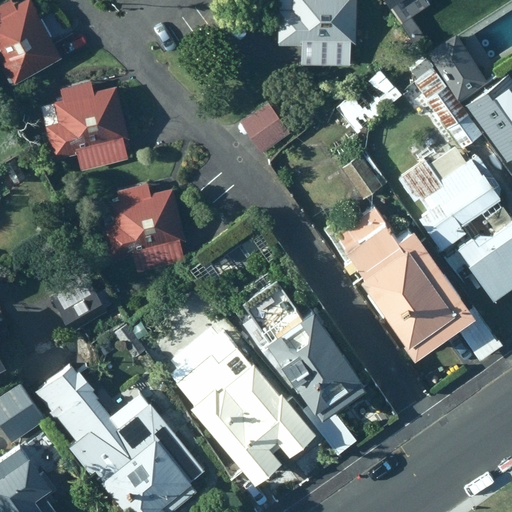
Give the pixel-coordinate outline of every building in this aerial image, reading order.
[(0,57),(12,80),(61,54),(31,0),(19,0),(15,3),(13,0),(3,0),(0,2),(0,57)] [(349,41),(355,40),(356,0),(284,0),(284,6),(277,5),(277,42),(302,42),(302,61),(349,61),(349,41)] [(428,2),(426,0),(397,0),(391,5),(401,20),(428,2)] [(453,34),(426,52),(456,97),(483,79),(453,34)] [(401,92),(380,67),(335,105),(356,130),(401,92)] [(481,133),(434,68),(413,83),(460,148),(481,133)] [(123,137),(128,136),(115,83),(93,89),(90,78),(60,86),(62,97),(53,99),(58,120),(46,123),(55,156),(76,150),(80,167),(127,156),(123,137)] [(269,99),(239,118),(260,150),(289,131),(269,99)] [(471,234),(457,245),(493,295),(511,281),(511,214),(498,195),(501,194),(490,178),(494,175),(478,152),(468,159),(461,150),(434,169),(425,157),(399,176),(414,197),(419,195),(428,207),(418,215),(442,248),(468,230),(471,234)] [(360,151),(341,164),(363,195),(382,182),(360,151)] [(180,240),(185,238),(173,186),(150,191),(147,181),(116,187),(119,199),(102,203),(107,223),(100,225),(109,260),(133,254),(136,270),(184,259),(180,240)] [(396,235),(374,203),(362,211),(357,204),(324,227),(345,257),(342,259),(348,267),(355,262),(362,272),(359,274),(401,333),(399,335),(413,355),(456,325),(480,358),(503,342),(499,337),(497,338),(473,304),(471,306),(412,224),(396,235)] [(107,311),(86,275),(50,295),(71,331),(107,311)] [(361,373),(312,304),(300,311),(279,281),(246,305),(251,314),(245,319),(296,392),(300,389),(309,402),(305,405),(337,451),(355,438),(332,406),(364,384),(359,375),(361,373)] [(194,401),(189,405),(252,482),(280,460),(268,445),(276,438),(289,453),(315,432),(280,390),(279,391),(253,359),(250,362),(224,329),(218,334),(212,327),(174,358),(180,365),(171,373),(194,401)] [(135,332),(122,340),(132,356),(145,349),(135,332)] [(122,426),(71,363),(37,389),(57,417),(59,416),(76,440),(70,445),(91,473),(97,469),(104,479),(102,480),(127,511),(171,511),(213,479),(151,403),(122,426)] [(44,418),(18,381),(0,392),(0,425),(11,441),(44,418)] [(59,491),(22,440),(0,456),(0,511),(60,511),(50,497),(59,491)]
